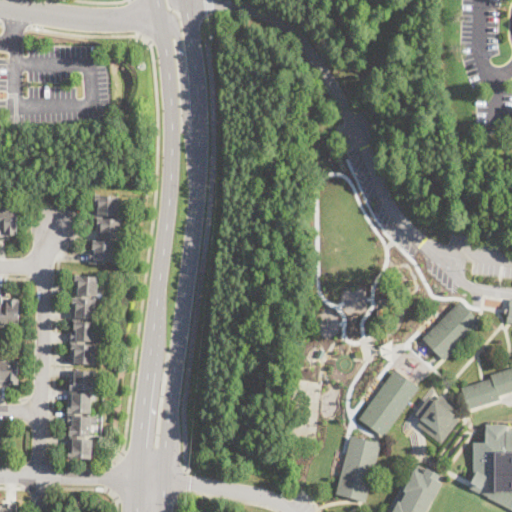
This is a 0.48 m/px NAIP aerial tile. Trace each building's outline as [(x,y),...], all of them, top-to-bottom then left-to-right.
[(117,215),(106,214),(106,218),(120,219),(119,238),(112,237),(112,242),(114,242),(113,253),(120,253),(119,260),(105,259),(105,265),(90,264),(91,252),(94,252),(95,248),(93,247),(93,238),(100,239),(100,227),(97,227),(99,204),(95,204),(95,195),(118,197),(117,215)] [(0,209),(17,209),(17,233),(5,233),(5,237),(0,237),(0,209)] [(98,296),(86,295),(86,298),(95,298),(94,318),(85,317),(85,321),(94,321),(93,333),(100,333),(100,342),(85,341),(84,344),(95,345),(94,362),(71,360),(73,343),(71,342),(72,331),(74,331),(75,319),(73,319),(74,305),(72,305),(73,296),(76,296),(77,285),(74,285),(75,275),(99,277),(98,296)] [(0,297),(13,298),(13,299),(19,299),(19,324),(0,324),(0,297)] [(445,361),(423,338),(460,301),(481,322),(445,361)] [(308,341),(300,341),(300,331),(308,331),(308,341)] [(0,361),(18,361),(18,384),(0,384),(0,361)] [(511,391),(499,396),(500,400),(468,410),(461,388),(492,379),(491,375),(511,367),(511,391)] [(93,390),(84,389),(84,393),(92,394),(91,412),(82,412),(82,416),(96,417),(95,426),(91,425),(90,435),(82,434),(81,438),(92,439),(91,458),(68,456),(68,448),(72,448),(73,436),(69,436),(70,424),(67,424),(69,401),(71,401),(72,390),(70,390),(70,381),(73,381),(74,369),(95,371),(93,390)] [(384,436),(359,419),(394,370),(419,387),(384,436)] [(458,408),(453,415),(459,420),(442,443),(418,425),(423,418),(416,413),(429,396),(435,401),(441,394),(458,408)] [(511,510),(486,497),(488,495),(479,491),(478,492),(469,487),(474,479),(473,478),(473,441),(485,441),(485,429),(487,429),(487,424),(506,424),(506,429),(511,429),(511,510)] [(381,442),(376,464),(375,463),(370,481),(371,482),(366,502),(336,494),(351,436),(381,442)] [(417,465),(440,476),(437,481),(442,483),(432,504),(431,503),(426,511),(387,511),(409,468),(414,471),(417,465)] [(0,511),(0,504),(3,504),(3,502),(17,502),(17,511),(0,511)]
